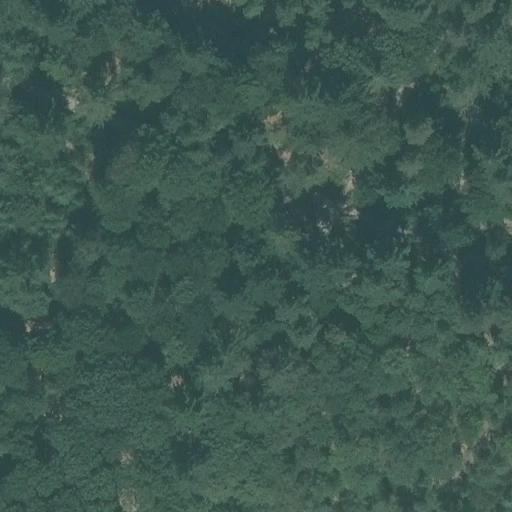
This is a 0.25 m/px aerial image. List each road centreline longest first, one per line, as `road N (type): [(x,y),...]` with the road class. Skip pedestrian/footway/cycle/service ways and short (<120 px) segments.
road 1 (track): [(125,511),(453,0)]
road 2 (track): [(0,76),(386,224)]
road 3 (track): [(511,269),(386,224)]
